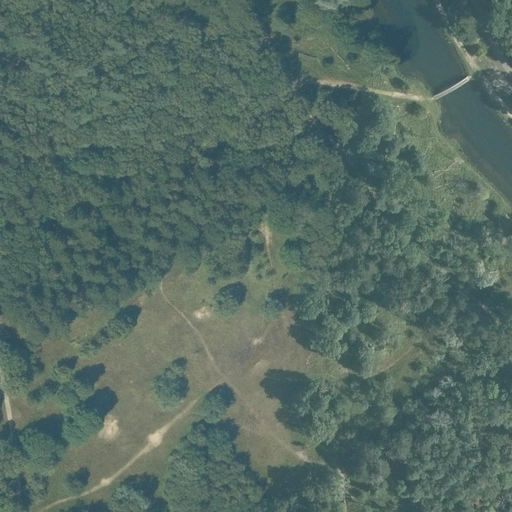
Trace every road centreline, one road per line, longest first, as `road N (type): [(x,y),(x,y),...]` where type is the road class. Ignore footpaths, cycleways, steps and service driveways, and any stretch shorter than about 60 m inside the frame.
road 1 (track): [(0,126),(72,140),(160,142),(168,79),(154,42),(123,15),(79,0)]
road 2 (track): [(286,78),(428,100),(469,77),(511,88)]
